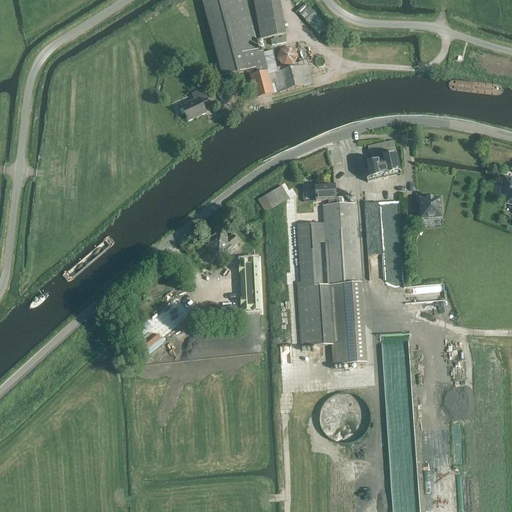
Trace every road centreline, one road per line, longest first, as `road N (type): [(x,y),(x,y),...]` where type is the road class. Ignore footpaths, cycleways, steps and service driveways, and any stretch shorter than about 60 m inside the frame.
road 1 (unclassified): [(0,393),(216,204),(288,157),(346,132),(400,121),(511,137)]
road 2 (unclassified): [(0,291),(34,69),(51,46),(126,0)]
road 3 (track): [(288,497),(289,378),(372,374),(367,300)]
road 4 (unclassified): [(327,0),(353,20),(438,28),(511,51)]
road 5 (track): [(511,332),(462,332),(367,300)]
